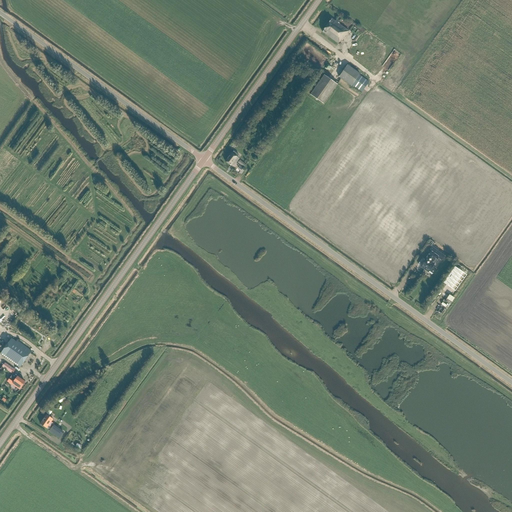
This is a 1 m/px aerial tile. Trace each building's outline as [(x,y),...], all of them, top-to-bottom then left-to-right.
[(322,32),(326,34),(332,26),(334,28),(337,23),(332,19),(322,32)] [(332,26),(326,34),(339,44),(342,39),(343,40),(349,31),(337,23),(334,28),(332,26)] [(365,34),(358,30),(355,34),(362,39),(365,34)] [(359,46),(352,55),(362,62),(365,58),(370,61),(373,57),(359,46)] [(331,58),(324,68),(329,72),(335,63),(332,61),(334,60),(331,58)] [(347,65),(339,77),(351,86),(352,85),(362,92),(369,82),(359,75),(360,74),(347,65)] [(324,75),(310,94),(324,104),(337,84),(324,75)] [(231,153),(228,157),(236,163),(239,159),(237,158),(239,155),(233,151),(232,153),(231,153)] [(236,163),(228,157),(225,161),(231,166),(231,165),(233,166),(236,163)] [(418,264),(425,269),(438,251),(432,247),(429,251),(430,252),(426,258),(424,257),(418,264)] [(438,251),(425,269),(428,272),(432,274),(433,272),(436,269),(432,266),(438,257),(442,260),(444,256),(438,251)] [(456,265),(443,283),(452,289),(465,271),(456,265)] [(12,338),(1,354),(20,367),(32,352),(17,341),(16,342),(12,338)] [(5,363),(2,366),(13,374),(15,370),(5,363)] [(25,382),(16,375),(13,374),(8,381),(12,384),(13,384),(20,389),(25,382)] [(47,415),(40,423),(47,428),(49,426),(51,427),(53,423),(51,422),(53,419),(47,415)] [(54,425),(49,431),(60,439),(64,432),(54,425)]
